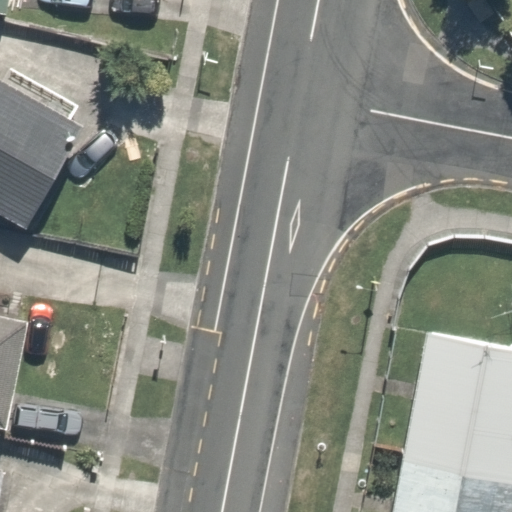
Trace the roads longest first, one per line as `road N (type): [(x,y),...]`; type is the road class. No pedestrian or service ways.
road 1 (residential): [(302,99),(218,511)]
road 2 (residential): [(511,140),(302,99)]
